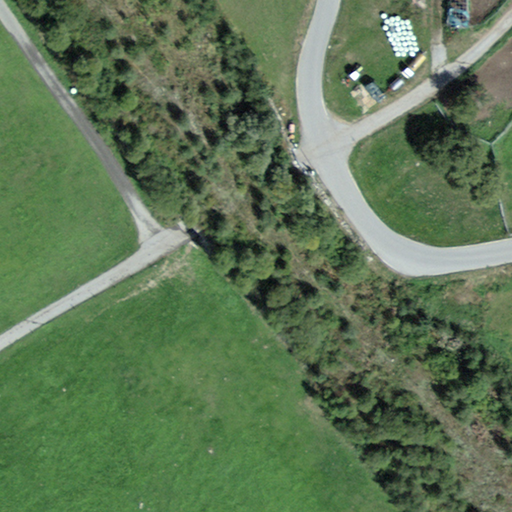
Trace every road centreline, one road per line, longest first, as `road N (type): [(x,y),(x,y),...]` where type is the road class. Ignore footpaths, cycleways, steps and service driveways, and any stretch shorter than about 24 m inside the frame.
road 1 (track): [(173,241),(0,0)]
road 2 (residential): [(511,247),(438,257),(398,248),(356,204),(326,148)]
road 3 (track): [(0,345),(198,228)]
road 4 (residential): [(326,148),(467,59),(511,14)]
road 5 (residential): [(326,148),(310,89),(329,0)]
road 6 (residential): [(198,228),(326,148)]
